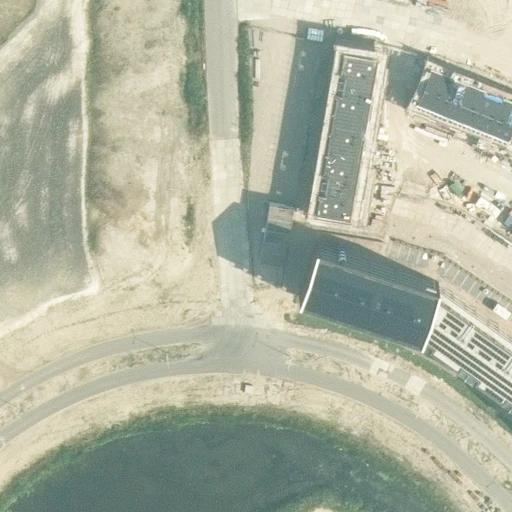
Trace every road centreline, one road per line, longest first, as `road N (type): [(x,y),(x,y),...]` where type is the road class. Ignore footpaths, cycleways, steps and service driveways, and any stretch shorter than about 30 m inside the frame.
road 1 (tertiary): [(0,443),(45,411),(157,372),(194,364),(295,374),(406,417),(511,507)]
road 2 (tertiary): [(511,459),(410,380),(300,343),(181,335),(133,343),(53,369),(0,400)]
road 3 (residential): [(280,12),(391,29),(510,68)]
road 4 (unknown): [(0,75),(220,141)]
